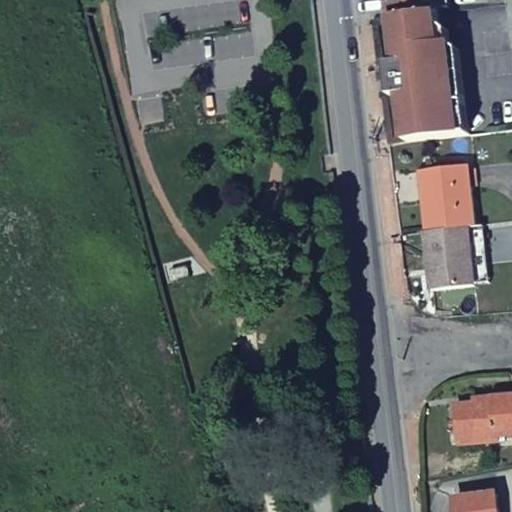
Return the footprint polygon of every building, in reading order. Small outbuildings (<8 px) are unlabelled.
[(391,0),(393,18),(440,13),(438,0),(391,0)] [(440,13),(393,18),(399,65),(386,66),(387,79),(400,78),(402,97),(408,144),(462,138),(452,43),(443,45),(440,13)] [(390,98),(402,97),(400,78),(387,79),(390,98)] [(470,167),(430,172),(434,200),(424,201),(428,234),(470,227),(478,227),(470,167)] [(434,200),(430,172),(421,173),(424,201),(434,200)] [(484,226),(478,227),(470,227),(477,285),(491,283),(484,226)] [(477,285),(470,227),(428,234),(435,293),(478,288),(477,285)] [(511,400),(458,408),(461,445),(498,443),(498,438),(511,436),(511,400)] [(499,511),(497,496),(457,501),(457,511),(499,511)]
